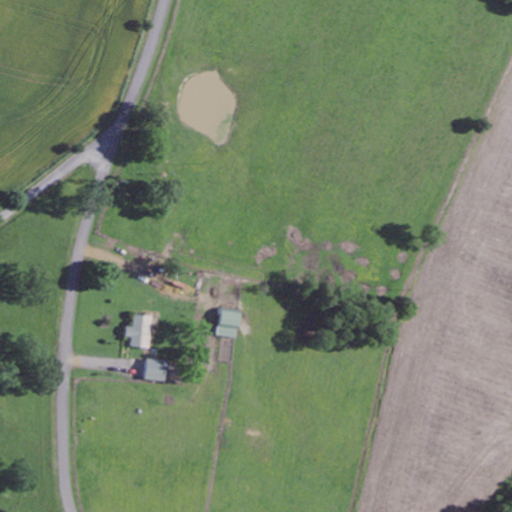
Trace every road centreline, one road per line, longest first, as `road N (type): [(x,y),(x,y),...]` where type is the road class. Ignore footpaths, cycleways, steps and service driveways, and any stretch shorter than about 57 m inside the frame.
road 1 (residential): [(72,511),(63,462),(71,294),(87,220),(163,0)]
road 2 (residential): [(0,219),(84,158),(113,147)]
